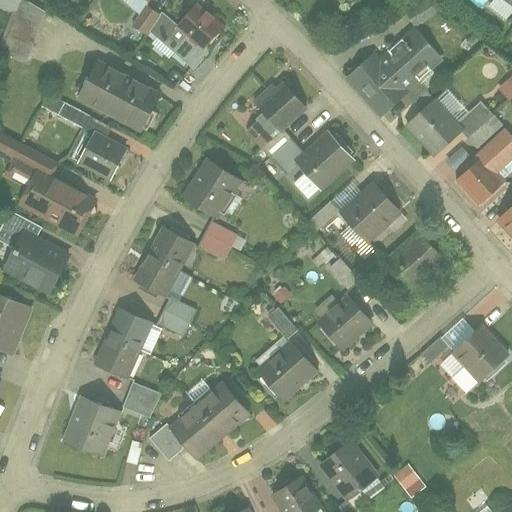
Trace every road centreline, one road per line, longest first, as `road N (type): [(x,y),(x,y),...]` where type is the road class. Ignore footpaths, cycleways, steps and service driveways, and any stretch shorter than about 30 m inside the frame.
road 1 (residential): [(14,477),(79,496),(140,499),(237,471),(307,426),(502,262)]
road 2 (residential): [(14,477),(109,255),(166,154),(282,20)]
road 3 (residential): [(282,20),(502,262)]
